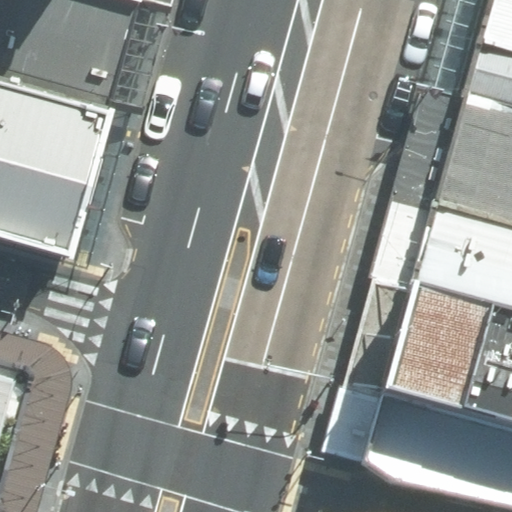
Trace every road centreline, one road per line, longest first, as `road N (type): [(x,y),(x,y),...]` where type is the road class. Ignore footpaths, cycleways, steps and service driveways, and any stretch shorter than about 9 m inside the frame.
road 1 (secondary): [(279,106),(287,283),(222,511)]
road 2 (secondary): [(165,326),(186,247),(279,106)]
road 3 (secondary): [(115,511),(165,326)]
road 4 (residential): [(165,326),(0,280)]
